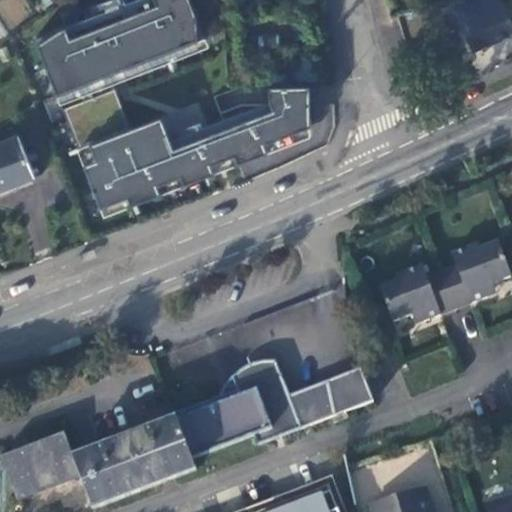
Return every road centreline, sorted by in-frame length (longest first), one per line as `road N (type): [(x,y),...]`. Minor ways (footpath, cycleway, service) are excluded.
road 1 (secondary): [(0,333),(396,167)]
road 2 (residential): [(396,167),(351,0)]
road 3 (unknown): [(0,435),(138,368)]
road 4 (secondary): [(396,167),(511,112)]
